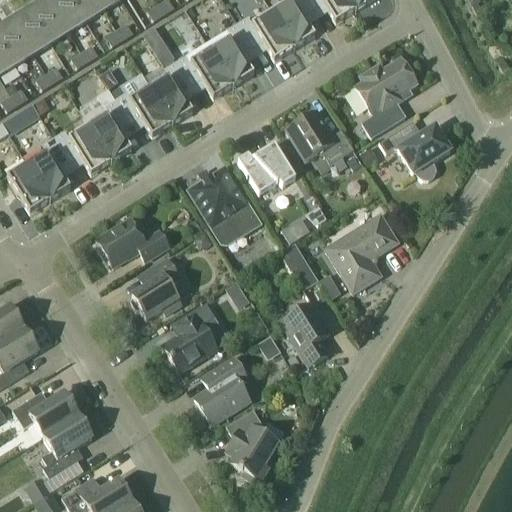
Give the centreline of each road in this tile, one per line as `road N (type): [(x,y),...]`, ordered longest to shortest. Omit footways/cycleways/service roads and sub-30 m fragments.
road 1 (residential): [(19,262),(417,18)]
road 2 (residential): [(290,511),(331,422),(495,154)]
road 3 (residential): [(181,511),(19,262)]
road 4 (residential): [(495,154),(417,18)]
